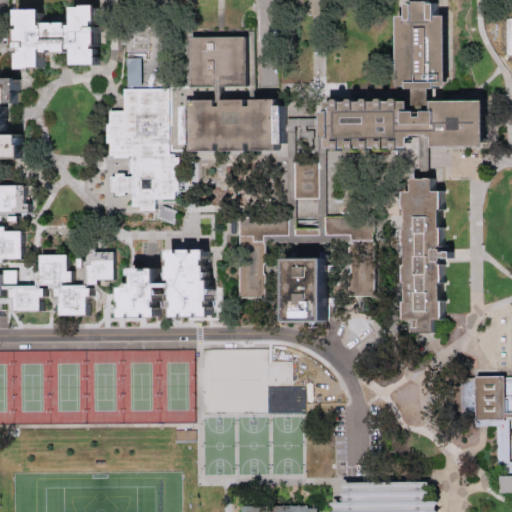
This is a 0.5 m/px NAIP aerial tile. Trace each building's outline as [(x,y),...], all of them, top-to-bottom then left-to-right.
[(410,3),(439,2),(439,16),(448,16),(449,87),(440,87),(439,89),(432,90),(432,95),(432,106),(437,105),(438,100),(490,101),(491,145),(436,146),(436,144),(332,143),(332,100),(418,101),(418,95),(417,89),(410,89),(410,86),(401,86),(400,17),(409,16),(410,3)] [(99,3),(100,64),(72,65),(72,50),(46,50),(46,63),(23,64),(22,8),(44,8),(44,20),(75,19),(75,3),(99,3)] [(136,29),(149,29),(150,58),(132,58),(132,40),(136,40),(136,29)] [(193,35),(222,35),(248,35),(249,86),(194,87),(193,35)] [(123,84),(137,84),(136,55),(122,56),(123,84)] [(12,108),(12,135),(26,135),(26,161),(0,161),(0,78),(24,79),(24,108),(12,108)] [(170,86),(170,151),(175,151),(175,155),(180,155),(180,189),(176,189),(176,197),(156,197),(157,209),(141,210),(141,205),(133,205),(133,190),(127,190),(126,193),(117,194),(116,190),(112,190),(111,175),(116,175),(116,171),(126,172),(126,175),(133,175),(133,171),(131,171),(131,157),(133,157),(133,153),(130,153),(129,155),(115,156),(115,154),(111,155),(111,141),(108,141),(107,122),(111,121),(110,109),(125,108),(126,87),(170,86)] [(193,98),(279,98),(279,103),(286,103),(286,141),(279,141),(279,148),(194,149),(193,142),(186,142),(186,104),(193,103),(193,98)] [(295,200),(320,200),(320,163),(295,163),(295,200)] [(436,181),(436,193),(443,193),(446,193),(446,324),(445,324),(437,324),(437,334),(416,334),(416,321),(409,321),(408,194),(414,194),(414,181),(436,181)] [(11,220),(11,230),(25,229),(26,257),(8,258),(8,261),(0,261),(0,271),(5,271),(5,268),(20,268),(19,283),(39,284),(38,270),(42,271),(42,252),(72,252),(72,256),(88,255),(88,246),(98,246),(98,250),(117,249),(117,279),(101,278),(101,283),(91,283),(91,286),(94,286),(94,295),(90,295),(90,313),(62,313),(62,295),(58,295),(58,284),(47,284),(48,296),(44,296),(44,309),(16,309),(17,296),(12,296),(13,287),(6,286),(7,294),(0,293),(0,183),(28,184),(28,196),(28,201),(31,202),(32,211),(20,211),(21,220),(11,220)] [(328,218),(328,235),(352,235),(352,243),(350,243),(350,265),(352,265),(352,274),(350,274),(350,296),(376,296),(377,244),(375,244),(375,234),(376,234),(376,218),(328,218)] [(291,220),(241,220),(241,300),(267,300),(267,276),(264,276),(264,266),(266,266),(266,247),(265,247),(265,238),(291,238),(291,220)] [(135,267),(161,267),(161,281),(174,281),(174,277),(172,277),(172,249),(209,249),(209,277),(213,277),(213,314),(176,314),(176,285),(160,285),(160,315),(123,315),(122,286),(131,286),(131,283),(134,283),(135,267)] [(327,318),(289,319),(289,257),(327,256),(327,318)] [(200,410),(266,411),(266,381),(293,381),(294,360),(268,359),(268,347),(201,347),(200,410)] [(511,474),(497,474),(497,425),(473,425),(473,374),(486,374),(511,374),(511,474)] [(175,438),(194,437),(194,428),(174,429),(175,438)] [(511,493),(503,494),(503,477),(511,477),(511,493)] [(351,482),(435,481),(435,501),(445,501),(445,511),(248,511),(248,505),(324,505),(324,511),(338,511),(338,502),(348,502),(348,482),(351,482)] [(220,511),(220,491),(207,492),(207,511),(220,511)]
